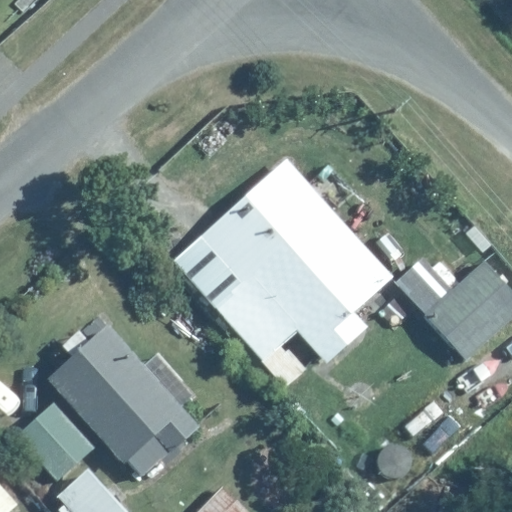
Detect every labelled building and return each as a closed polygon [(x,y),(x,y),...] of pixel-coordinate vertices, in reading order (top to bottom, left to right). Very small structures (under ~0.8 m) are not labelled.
[(380,295),(398,279),(283,156),(197,235),(242,283),(215,309),(260,358),(288,332),(293,326),(327,363),(370,323),(355,308),(375,289),(380,295)] [(462,281),(438,253),(400,285),(464,361),(511,319),(511,294),(484,262),(462,281)] [(138,478),(199,421),(101,316),(83,332),(78,326),(60,344),(72,356),(46,380),(138,478)] [(50,398),(12,432),(55,480),(93,446),(50,398)] [(131,511),(85,464),(55,493),(72,511),(131,511)] [(0,476),(0,511),(8,511),(21,500),(0,476)] [(246,511),(225,486),(192,511),(246,511)]
